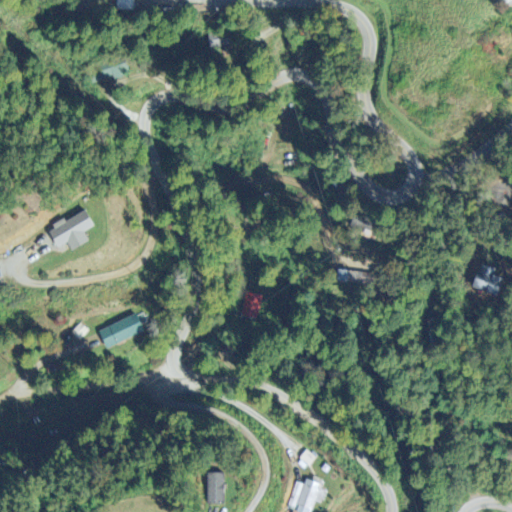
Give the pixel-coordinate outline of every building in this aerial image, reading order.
[(65,246),(69,253),(86,245),(82,235),(92,230),(84,213),(44,232),(54,252),(65,246)] [(503,277),(478,268),(470,290),(495,299),(503,277)] [(238,320),(257,322),(261,297),(242,295),(238,320)] [(96,334),(104,352),(142,335),(134,317),(96,334)] [(207,506),(223,506),(223,475),(206,476),(207,506)] [(295,484),(287,509),(292,511),(312,511),(315,503),(323,506),(328,491),(304,483),(303,487),(295,484)]
